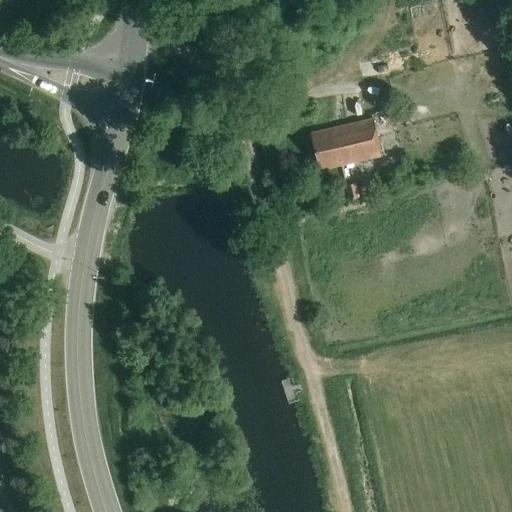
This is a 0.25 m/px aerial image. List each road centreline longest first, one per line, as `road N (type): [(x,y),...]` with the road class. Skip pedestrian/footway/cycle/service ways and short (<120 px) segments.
road 1 (track): [(344,511),(241,124),(200,64),(137,32)]
road 2 (primary): [(106,511),(78,377),(84,264)]
road 3 (primary): [(84,264),(122,125)]
road 4 (primary): [(0,60),(122,125)]
road 5 (primary): [(134,61),(0,55)]
